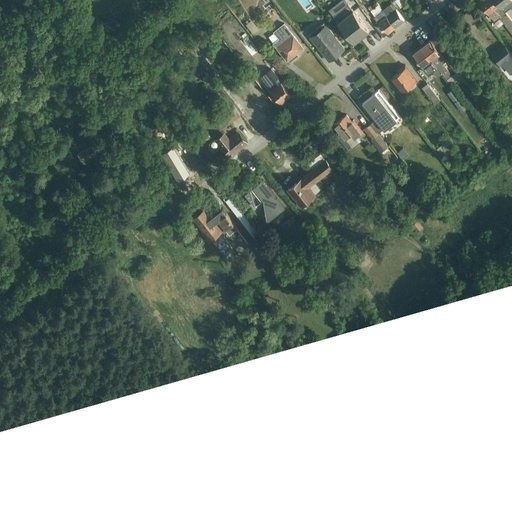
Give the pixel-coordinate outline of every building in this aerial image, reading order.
[(345,0),(341,0),(329,10),(354,42),(360,38),(359,36),(362,34),(363,35),(369,31),(345,0)] [(393,2),(383,10),(395,28),(404,20),(395,9),(397,8),(398,8),(405,3),(403,0),(391,0),(393,2)] [(496,0),(481,0),(480,1),(487,11),(495,21),(500,17),(501,18),(500,19),(511,34),(511,20),(505,12),(496,0)] [(511,0),(496,0),(505,12),(511,8),(511,9),(511,0)] [(395,28),(383,10),(376,1),(368,7),(374,17),(378,23),(375,25),(384,37),(395,28)] [(468,12),(462,18),(469,27),(476,22),(468,12)] [(252,20),(246,25),(253,34),(259,29),(252,20)] [(274,33),(269,37),(274,43),(273,43),(287,61),(289,60),(290,62),(298,55),(297,53),(304,48),(284,23),(273,32),(274,33)] [(324,23),(309,34),(311,36),(310,37),(330,61),(345,50),(327,24),(325,25),(324,23)] [(238,39),(230,45),(238,55),(246,49),(243,45),(238,39)] [(431,40),(422,47),(451,84),(465,74),(455,60),(449,64),(455,72),(452,75),(447,68),(443,64),(447,61),(441,53),(442,53),(441,52),(440,52),(431,40)] [(511,53),(510,51),(505,45),(503,47),(501,45),(494,51),(495,53),(493,55),(504,70),(511,64),(511,53)] [(451,84),(422,47),(413,54),(422,66),(421,66),(423,68),(427,64),(437,77),(448,90),(449,89),(451,92),(455,89),(451,84)] [(266,73),(271,69),(263,59),(258,63),(266,73)] [(248,60),(243,64),(267,93),(269,91),(257,75),(259,74),(248,60)] [(398,73),(392,78),(403,92),(417,80),(406,65),(397,72),(398,73)] [(271,69),(266,73),(274,85),(270,88),(281,102),(291,95),(271,69)] [(222,74),(215,79),(225,95),(233,90),(222,74)] [(427,83),(422,87),(437,107),(443,103),(427,83)] [(372,96),(364,103),(376,119),(371,123),(378,133),(383,128),(384,129),(398,119),(397,119),(400,116),(379,89),(372,95),(372,96)] [(215,96),(206,102),(218,118),(215,120),(221,130),(241,116),(236,107),(230,111),(229,108),(231,107),(227,102),(221,106),(218,101),(219,101),(217,97),(216,98),(215,96)] [(429,111),(420,117),(425,123),(433,117),(429,111)] [(335,125),(330,128),(348,150),(351,147),(352,148),(361,141),(358,137),(364,132),(354,120),(352,121),(346,115),(335,124),(335,125)] [(371,123),(364,129),(372,139),(379,133),(378,133),(371,123)] [(227,153),(230,157),(248,143),(239,132),(229,139),(225,133),(216,139),(227,153)] [(389,146),(379,133),(372,139),(371,140),(381,153),(382,152),(384,155),(390,150),(388,147),(389,146)] [(450,138),(437,149),(441,154),(443,153),(445,156),(453,150),(450,147),(454,144),(450,138)] [(161,150),(178,179),(189,172),(172,144),(161,150)] [(92,146),(77,154),(83,165),(93,160),(91,156),(96,154),(92,146)] [(230,157),(227,153),(221,157),(219,155),(212,161),(218,167),(230,157)] [(313,169),(325,160),(321,154),(308,163),(313,169)] [(325,160),(313,169),(288,189),(301,206),(317,195),(316,194),(322,189),(316,182),(334,168),(326,159),(325,160)] [(246,194),(268,222),(286,208),(264,180),(253,188),(246,194)] [(231,197),(226,201),(268,255),(273,252),(231,197)] [(205,208),(193,218),(210,241),(223,232),(216,222),(219,221),(230,235),(238,228),(223,208),(212,217),(205,208)] [(417,233),(424,228),(412,214),(406,219),(417,233)] [(292,215),(281,225),(292,239),(304,230),(292,215)] [(456,270),(454,274),(468,277),(472,271),(460,267),(459,271),(456,270)] [(208,302),(203,291),(195,295),(200,305),(208,302)]
